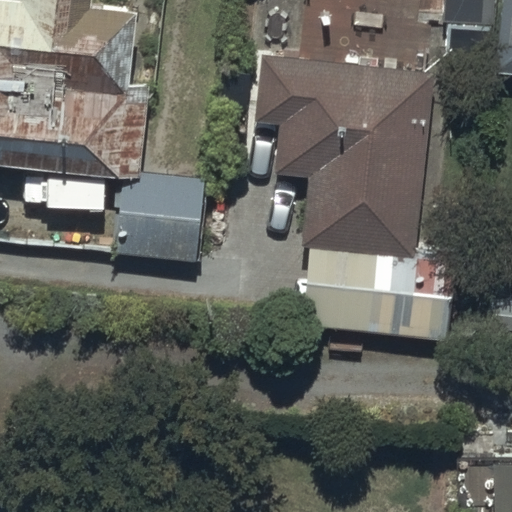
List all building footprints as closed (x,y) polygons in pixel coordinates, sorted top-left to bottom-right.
[(0,0),(0,148),(118,160),(117,242),(196,249),(205,91),(147,86),(149,71),(127,69),(135,0),(0,0)] [(492,0),(443,0),(441,47),(490,50),(492,0)] [(511,58),(511,0),(500,0),(493,56),(511,58)] [(417,236),(433,58),(350,50),(352,27),(300,22),(298,46),(264,43),(258,112),(263,112),(261,137),(280,138),(278,161),(311,164),(305,234),(311,235),(304,318),(446,331),(455,239),(417,236)] [(511,511),(511,440),(495,440),(495,511),(511,511)]
